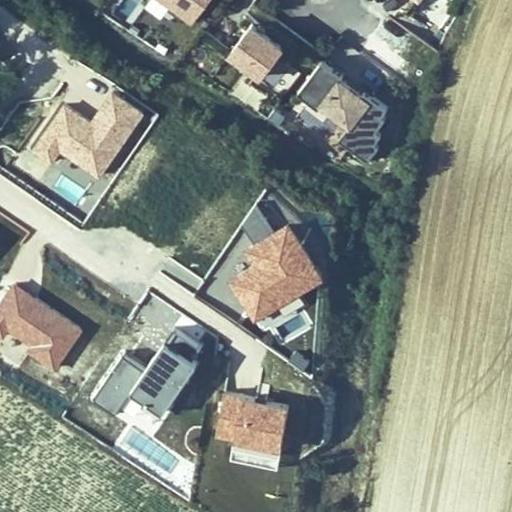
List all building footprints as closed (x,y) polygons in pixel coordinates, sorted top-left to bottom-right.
[(191,4),(186,0),(111,0),(165,39),(191,4)] [(394,0),(405,8),(410,0),(394,0)] [(232,96),(255,66),(226,43),(202,72),(232,96)] [(281,94),(300,67),(278,51),(259,78),(281,94)] [(362,132),(367,125),(344,108),(341,112),(320,96),(323,92),(302,77),(277,111),(298,126),(300,122),(310,130),(313,125),(321,131),(318,135),(328,143),(318,157),(347,179),(358,163),(354,160),(361,151),(356,148),(365,134),(362,132)]
